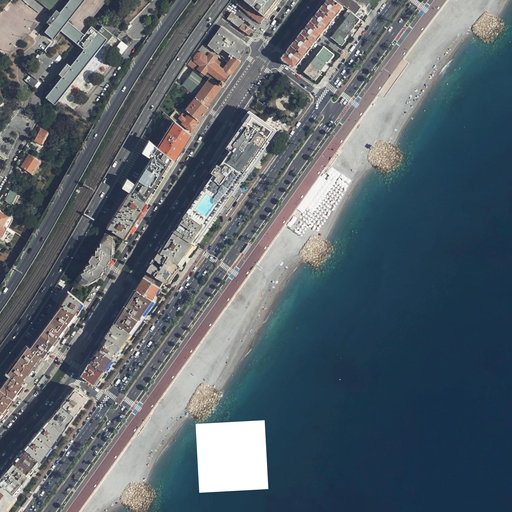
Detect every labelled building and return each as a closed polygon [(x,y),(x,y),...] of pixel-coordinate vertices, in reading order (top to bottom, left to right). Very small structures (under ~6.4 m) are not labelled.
[(20,0),(38,15),(45,8),(50,13),(60,0),(20,0)] [(102,29),(99,31),(98,33),(95,30),(92,28),(85,37),(69,23),(87,0),(71,0),(59,15),(56,12),(46,24),(50,27),(44,34),(53,41),(61,33),(83,51),(70,68),(66,65),(58,75),(61,78),(45,99),(55,107),(101,46),(103,48),(112,37),(102,29)] [(262,23),(267,17),(245,0),(241,0),(238,4),(262,23)] [(269,14),(279,0),(245,0),(267,17),(269,14)] [(335,0),(327,0),(323,5),(311,20),(300,34),(288,49),(282,58),(295,68),(296,67),(343,6),(335,0)] [(335,0),(343,6),(348,10),(356,16),(359,11),(362,7),(352,0),(335,0)] [(346,19),(354,25),(355,24),(356,25),(358,22),(360,19),(356,16),(348,10),(344,15),(347,17),(346,19)] [(227,19),(248,35),(251,30),(248,28),(242,23),(243,22),(232,13),(227,19)] [(351,31),(355,26),(354,25),(346,19),(338,28),(348,35),(351,31)] [(242,45),(242,44),(241,43),(221,28),(207,45),(228,62),(232,57),(236,59),(239,56),(238,55),(240,52),(242,49),(240,48),(242,46),(242,45)] [(345,39),(348,35),(338,28),(331,37),(341,44),(341,43),(343,44),(344,42),(346,40),(345,39)] [(209,78),(221,87),(234,70),(240,62),(236,59),(232,57),(228,62),(225,66),(222,69),(213,62),(216,59),(209,53),(210,51),(202,45),(198,51),(201,53),(196,53),(193,57),(194,62),(191,60),(188,64),(195,69),(209,79),(209,78)] [(317,56),(325,62),(326,61),(327,62),(330,59),(331,59),(332,57),(334,56),(333,54),(324,47),(317,56)] [(36,81),(52,61),(54,63),(59,56),(54,52),(49,58),(42,53),(26,73),(31,78),(26,84),(33,89),(38,83),(36,81)] [(311,63),(320,70),(322,70),(323,69),(324,68),(323,67),(326,63),(325,62),(317,56),(311,63)] [(222,69),(225,66),(216,59),(213,62),(222,69)] [(319,71),(320,70),(311,63),(303,72),(312,80),(314,78),(315,80),(318,77),(321,73),(319,71)] [(213,98),(221,87),(209,78),(209,79),(195,69),(182,86),(188,92),(192,95),(195,98),(206,108),(213,98)] [(206,108),(195,98),(185,110),(178,118),(182,122),(182,124),(191,132),(199,121),(198,120),(202,115),(207,109),(206,108)] [(248,112),(247,113),(275,133),(276,132),(248,112)] [(149,141),(158,149),(175,122),(165,113),(149,141)] [(198,193),(192,201),(191,201),(189,205),(190,205),(173,232),(195,245),(233,192),(275,133),(247,113),(204,183),(203,182),(200,187),(201,187),(198,193)] [(190,134),(175,122),(158,149),(173,162),(174,160),(172,159),(176,153),(179,152),(181,148),(185,142),(185,139),(188,134),(189,136),(190,134)] [(40,144),(46,132),(40,129),(34,140),(40,144)] [(148,140),(143,135),(139,143),(145,147),(148,140)] [(73,142),(65,137),(63,140),(71,145),(73,142)] [(130,192),(147,203),(153,193),(169,168),(173,162),(158,149),(149,141),(148,140),(145,147),(141,152),(149,157),(150,155),(152,157),(135,184),(126,179),(121,187),(130,192)] [(40,162),(28,154),(20,166),(33,174),(40,162)] [(310,201),(297,218),(305,225),(342,180),(338,177),(335,180),(330,176),(328,178),(326,176),(308,199),(310,201)] [(11,204),(17,194),(10,190),(4,200),(7,201),(7,202),(11,204)] [(143,208),(147,203),(130,192),(117,211),(134,222),(143,208)] [(125,237),(134,222),(117,211),(107,228),(108,228),(124,239),(125,237)] [(69,293),(83,304),(106,267),(108,264),(124,239),(108,228),(72,286),(73,287),(69,293)] [(195,245),(173,232),(167,241),(160,252),(181,265),(189,254),(195,245)] [(181,265),(160,252),(156,259),(160,261),(161,259),(165,261),(164,264),(163,264),(162,264),(161,264),(161,265),(161,266),(161,267),(162,267),(159,271),(156,268),(157,265),(153,263),(148,271),(164,282),(166,283),(168,284),(176,273),(181,265)] [(146,274),(144,277),(161,288),(164,282),(148,271),(146,274)] [(161,288),(144,277),(140,283),(137,289),(153,300),(156,294),(161,288)] [(153,300),(137,289),(126,306),(116,323),(132,334),(145,317),(156,301),(153,300)] [(81,307),(83,304),(69,293),(68,292),(59,306),(60,306),(76,314),(77,313),(81,307)] [(70,323),(76,314),(60,306),(31,347),(27,344),(17,357),(31,368),(34,364),(39,357),(41,355),(45,358),(47,355),(59,339),(70,323)] [(132,334),(116,323),(112,329),(107,337),(122,347),(128,340),(132,334)] [(122,347),(107,337),(103,342),(99,350),(113,360),(119,352),(122,347)] [(113,360),(99,350),(95,355),(90,363),(104,373),(109,365),(113,360)] [(31,368),(17,357),(5,373),(10,376),(0,388),(0,418),(17,396),(23,389),(24,387),(25,386),(20,382),(26,375),(31,368)] [(104,373),(90,363),(86,369),(82,376),(96,385),(99,380),(104,373)] [(64,400),(61,404),(73,415),(80,406),(85,399),(85,395),(75,389),(73,390),(72,391),(64,400)] [(73,415),(61,404),(59,407),(51,416),(48,420),(62,432),(66,426),(70,419),(73,415)] [(62,432),(48,420),(37,432),(25,448),(39,460),(41,461),(51,447),(62,432)] [(39,460),(25,448),(20,454),(13,462),(27,474),(32,467),(39,460)] [(13,462),(6,470),(25,486),(29,481),(32,477),(27,474),(13,462)] [(3,474),(0,477),(0,482),(9,490),(17,496),(21,490),(25,486),(6,470),(3,474)] [(5,511),(10,505),(17,496),(9,490),(0,482),(0,508),(4,511),(5,511)]
